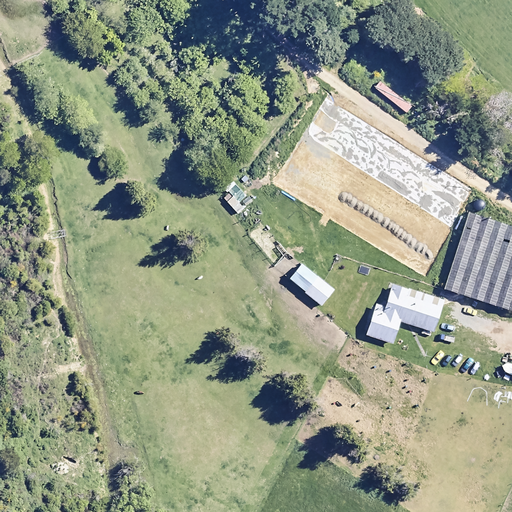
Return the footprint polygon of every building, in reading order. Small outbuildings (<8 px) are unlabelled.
[(411,149),(401,140),(395,147),(404,156),(411,149)] [(226,176),(213,188),(218,193),(223,189),(227,193),(222,197),(237,214),(250,202),(226,176)] [(511,227),(466,213),(442,287),(511,310),(511,227)] [(332,288),(315,275),(302,291),(319,305),(332,288)] [(442,299),(390,282),(383,305),(374,302),(363,333),(390,342),(397,320),(431,331),(442,299)]
